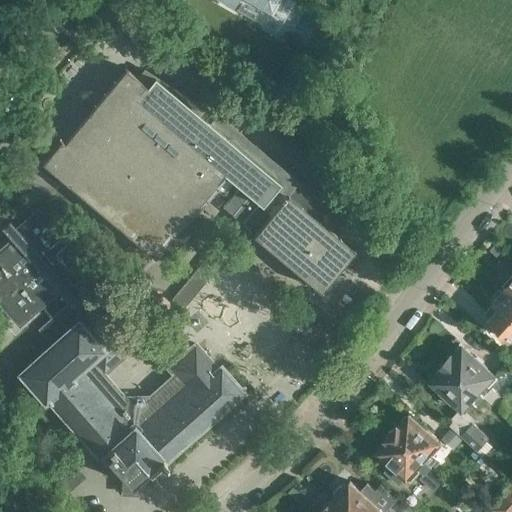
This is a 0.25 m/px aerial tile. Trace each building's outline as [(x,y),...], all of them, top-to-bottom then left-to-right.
[(247,0),(269,12),(276,0),(223,0),(230,4),(232,0),(247,0)] [(336,5),(332,12),(328,9),(316,30),(321,33),(320,33),(325,36),(325,35),(329,37),(345,10),(336,5)] [(222,172),(270,212),(252,233),(319,290),(353,248),(314,215),(324,203),(224,120),(143,70),(137,78),(125,68),(63,142),(60,138),(40,162),(153,256),(222,172)] [(217,368),(208,358),(193,341),(164,367),(171,374),(148,394),(124,395),(106,373),(127,354),(68,287),(89,269),(38,211),(17,229),(13,225),(6,231),(7,231),(6,232),(12,239),(0,250),(0,302),(19,323),(27,316),(26,316),(29,313),(30,314),(57,289),(70,304),(41,329),(53,342),(19,373),(44,401),(47,398),(112,471),(115,468),(116,469),(105,479),(111,485),(121,475),(121,495),(139,495),(139,476),(146,470),(149,474),(242,391),(220,366),(217,368)] [(231,250),(219,240),(170,299),(182,309),(231,250)] [(207,289),(261,350),(284,330),(229,269),(207,289)] [(511,294),(504,287),(492,301),(493,302),(484,311),(511,336),(511,294)] [(99,308),(129,342),(140,333),(109,300),(99,308)] [(445,362),(474,388),(477,391),(485,382),(488,385),(496,375),(462,345),(456,351),(454,350),(445,362)] [(474,388),(445,362),(436,371),(437,372),(430,379),(465,411),(473,402),(477,405),(485,396),(478,390),(477,391),(474,388)] [(485,395),(493,403),(501,395),(492,387),(485,395)] [(448,423),(484,455),(493,445),(487,440),(490,436),(459,409),(448,423)] [(391,430),(430,466),(438,458),(430,451),(440,440),(408,411),(391,430)] [(442,438),(453,449),(463,438),(451,427),(442,438)] [(430,466),(391,430),(374,449),(389,462),(383,469),(397,482),(404,475),(405,477),(415,466),(422,472),(418,477),(432,488),(442,477),(430,466)] [(487,458),(484,455),(476,448),(471,454),(482,464),(487,458)] [(331,499),(345,511),(385,511),(388,507),(387,507),(396,497),(380,484),(375,489),(367,482),(360,490),(350,480),(346,485),(344,484),(340,483),(332,490),(334,495),(334,496),(331,499)] [(511,482),(503,493),(511,501),(511,482)] [(511,511),(511,501),(503,493),(494,504),(503,511),(511,511)] [(387,507),(388,507),(393,511),(415,511),(397,496),(396,497),(387,507)] [(345,511),(331,499),(331,500),(330,499),(317,511),(345,511)]
